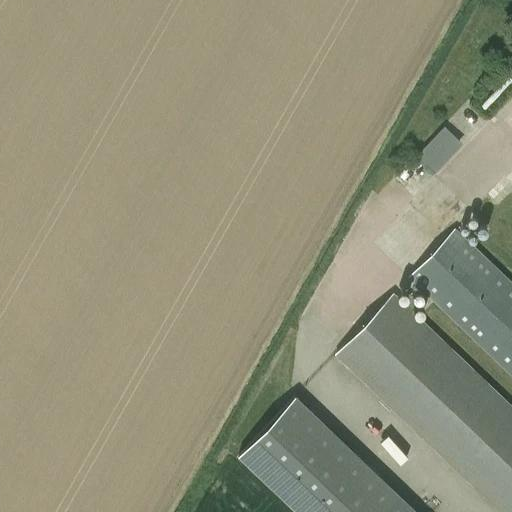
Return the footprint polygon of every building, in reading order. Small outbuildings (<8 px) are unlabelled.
[(415,156),(433,173),(461,141),(443,125),(415,156)] [(511,251),(511,187),(501,177),(469,211),(511,251)] [(511,281),(456,227),(409,277),(511,374),(511,281)] [(511,511),(511,408),(392,294),(335,353),(502,511),(511,511)] [(406,511),(412,506),(295,395),(238,455),(298,511),(406,511)]
